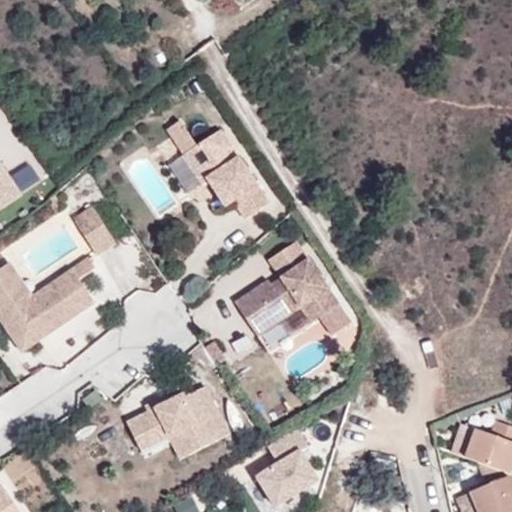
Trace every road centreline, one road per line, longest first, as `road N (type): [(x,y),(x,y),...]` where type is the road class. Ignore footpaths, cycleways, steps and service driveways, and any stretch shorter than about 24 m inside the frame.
road 1 (track): [(424,496),(408,353),(215,45)]
road 2 (residential): [(152,327),(0,428)]
